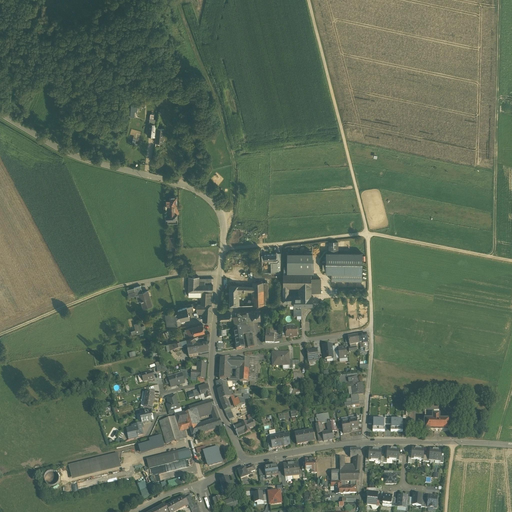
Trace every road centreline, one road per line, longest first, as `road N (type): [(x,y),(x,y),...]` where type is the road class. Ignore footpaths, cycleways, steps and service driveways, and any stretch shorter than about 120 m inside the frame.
road 1 (tertiary): [(220,273),(222,219),(203,194),(75,156),(0,113)]
road 2 (track): [(511,261),(366,232),(222,250)]
road 3 (track): [(489,257),(498,0)]
road 4 (track): [(366,232),(306,0)]
road 5 (track): [(223,227),(234,203),(234,161),(176,0)]
road 6 (track): [(27,0),(75,156)]
road 7 (residential): [(212,354),(371,331)]
road 8 (track): [(126,285),(0,334)]
road 9 (tertiary): [(243,461),(364,442)]
